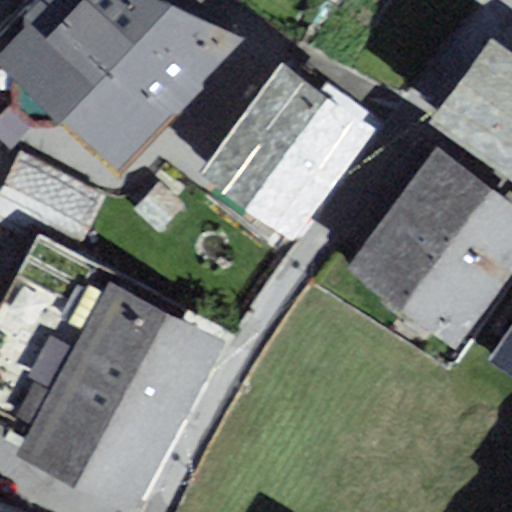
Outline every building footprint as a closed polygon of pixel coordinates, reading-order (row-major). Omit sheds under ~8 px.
[(226,38),(154,0),(22,0),(0,22),(0,82),(100,175),(226,38)] [(425,111),(511,177),(511,68),(478,43),(425,111)] [(295,59),(197,186),(278,247),(375,120),(295,59)] [(345,268),(450,342),(511,254),(511,222),(422,159),(345,268)] [(205,328),(29,232),(0,286),(0,413),(122,480),(205,328)] [(511,330),(492,360),(511,374),(511,330)]
